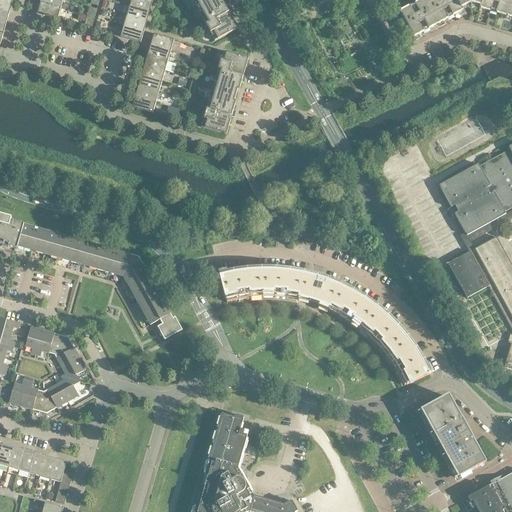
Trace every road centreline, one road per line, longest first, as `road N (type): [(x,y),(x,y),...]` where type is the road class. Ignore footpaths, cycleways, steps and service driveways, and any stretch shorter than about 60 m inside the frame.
road 1 (residential): [(180,272),(229,258),(290,257),(362,281),(408,315),(449,383)]
road 2 (residential): [(248,139),(240,149),(226,148),(122,118),(109,113),(84,77),(26,60)]
road 3 (secondary): [(180,272),(138,234),(0,185)]
road 4 (residential): [(511,42),(463,28),(402,53),(372,0)]
road 5 (residential): [(111,385),(77,327),(0,302)]
road 6 (residential): [(193,384),(203,404),(171,511)]
